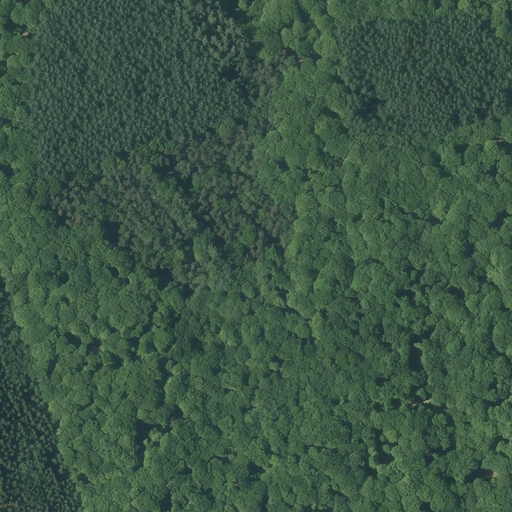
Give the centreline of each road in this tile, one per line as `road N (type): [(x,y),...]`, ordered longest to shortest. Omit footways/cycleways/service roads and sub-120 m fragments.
road 1 (track): [(105,511),(511,372)]
road 2 (track): [(85,511),(0,265)]
